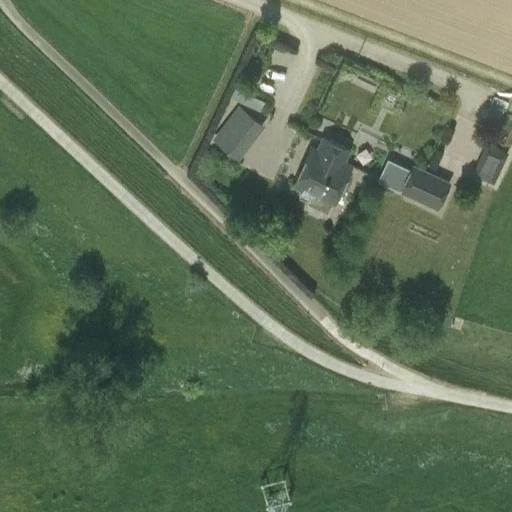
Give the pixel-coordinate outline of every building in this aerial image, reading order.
[(233,87),(228,96),(260,111),(264,101),(233,87)] [(236,159),(260,128),(238,111),(214,142),(236,159)] [(308,202),(328,211),(331,203),(333,203),(351,165),(344,162),(350,148),(323,135),(316,149),(310,147),(292,187),(311,196),(308,202)] [(472,174),(494,185),(509,152),(487,142),(472,174)] [(377,180),(438,209),(451,181),(412,163),(410,168),(388,158),(377,180)]
